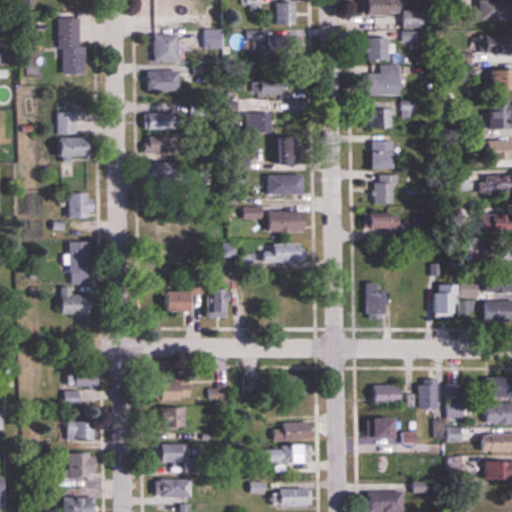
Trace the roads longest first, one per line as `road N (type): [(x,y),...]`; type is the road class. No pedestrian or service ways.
road 1 (residential): [(122,511),(113,0)]
road 2 (residential): [(336,511),(327,0)]
road 3 (residential): [(511,350),(120,347)]
